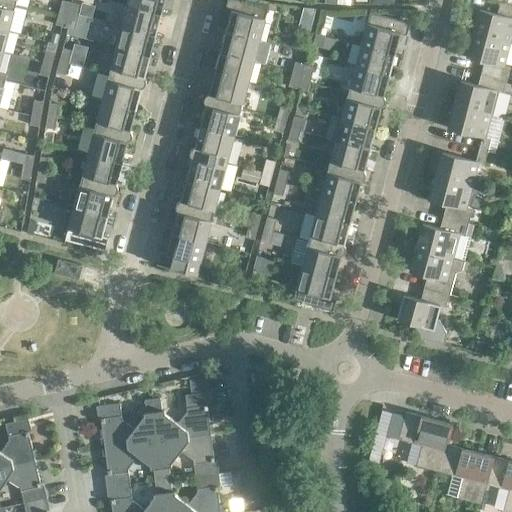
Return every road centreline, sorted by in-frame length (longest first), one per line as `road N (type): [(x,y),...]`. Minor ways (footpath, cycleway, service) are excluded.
road 1 (residential): [(108,371),(200,0)]
road 2 (residential): [(351,347),(441,0)]
road 3 (residential): [(252,504),(236,343)]
road 4 (residential): [(367,374),(511,413)]
road 5 (residential): [(108,371),(236,343)]
road 6 (residential): [(79,511),(55,383)]
